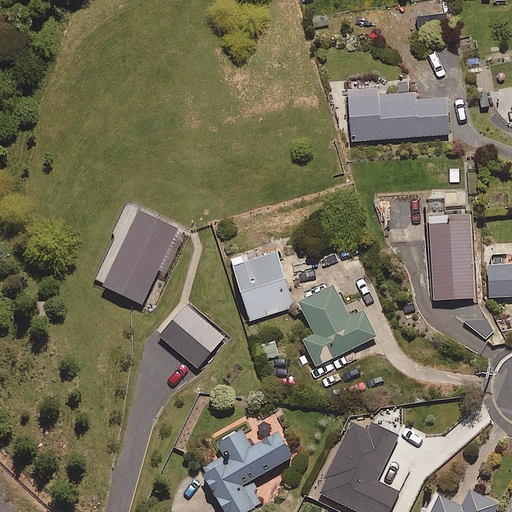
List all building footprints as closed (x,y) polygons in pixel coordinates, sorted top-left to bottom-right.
[(414,102),(413,87),(350,91),(353,142),(450,135),(448,100),(414,102)] [(168,276),(187,235),(140,214),(126,244),(114,238),(93,283),(143,307),(159,272),(168,276)] [(435,301),(476,300),(473,218),(432,219),(435,301)] [(251,321),(294,308),(278,254),(234,267),(251,321)] [(511,255),(488,259),(493,299),(511,297),(511,255)] [(364,313),(350,320),(335,289),(301,305),(317,336),(305,342),(318,368),(376,339),(364,313)] [(198,369),(226,337),(189,306),(161,338),(198,369)] [(372,426),(369,433),(354,426),(321,496),(355,511),(393,511),(401,495),(380,485),(400,440),(372,426)] [(280,436),(254,451),(243,433),(220,447),(226,457),(201,472),(224,511),(252,511),(263,505),(251,484),(294,458),(280,436)] [(496,511),(500,506),(471,492),(463,508),(442,498),(434,511),(496,511)]
